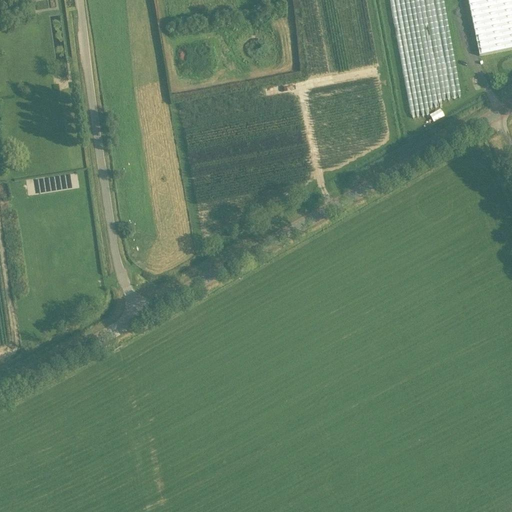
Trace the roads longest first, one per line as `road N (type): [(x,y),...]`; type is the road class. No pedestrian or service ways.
road 1 (tertiary): [(140,313),(511,106)]
road 2 (unclassified): [(140,313),(115,261),(77,0)]
road 3 (tertiary): [(0,393),(140,313)]
